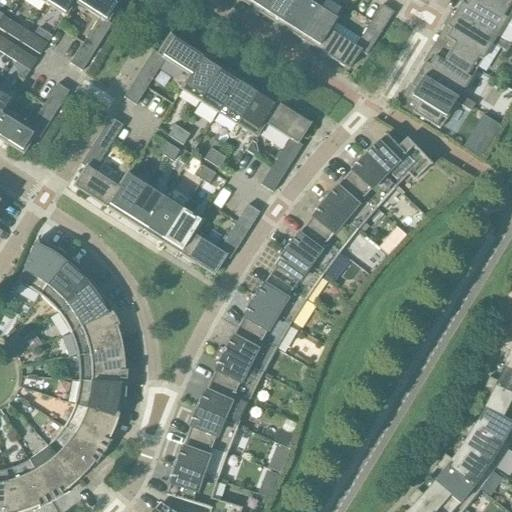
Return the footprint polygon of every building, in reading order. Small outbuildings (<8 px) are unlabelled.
[(74,0),(48,0),(46,4),(65,17),(74,3),(73,2),(74,0)] [(119,3),(113,0),(74,0),(73,2),(74,3),(99,18),(70,64),(82,72),(112,25),(107,22),(119,3)] [(246,0),(244,4),(262,15),(272,0),(246,0)] [(297,0),(272,0),(262,15),(281,27),(297,0)] [(319,7),(307,0),(297,0),(281,27),(299,39),(319,7)] [(494,40),(496,36),(511,10),(511,9),(496,0),(481,0),(480,3),(475,0),(469,0),(466,6),(461,3),(454,15),(494,40)] [(511,0),(496,0),(511,9),(511,0)] [(355,47),(330,31),(329,31),(317,50),(348,70),(360,51),(366,56),(394,13),(381,5),(355,47)] [(299,39),(317,50),(329,31),(330,31),(338,19),(319,7),(299,39)] [(504,41),(496,36),(494,40),(454,15),(447,27),(451,29),(446,38),(455,44),(449,53),(476,69),(492,43),(499,48),(504,41)] [(0,30),(3,32),(10,21),(2,16),(0,19),(0,30)] [(15,40),(21,29),(10,21),(3,32),(15,40)] [(21,29),(15,40),(40,56),(46,45),(21,29)] [(153,51),(123,98),(136,106),(165,60),(189,76),(191,77),(203,57),(170,36),(158,55),(153,51)] [(0,52),(4,55),(11,45),(0,37),(0,52)] [(504,41),(499,48),(507,52),(511,45),(504,41)] [(11,45),(4,55),(29,71),(36,61),(11,45)] [(458,99),(460,96),(476,69),(449,53),(444,62),(435,57),(429,65),(425,63),(418,75),(458,99)] [(221,69),(203,57),(191,77),(189,76),(181,90),(200,102),(221,69)] [(240,80),(221,69),(200,102),(218,114),(240,80)] [(463,107),(467,100),(460,96),(458,99),(418,75),(411,86),(415,89),(410,98),(419,104),(413,113),(439,129),(456,103),(463,107)] [(258,92),(240,80),(218,114),(236,125),(258,92)] [(28,130),(3,114),(2,113),(0,116),(0,139),(23,154),(34,136),(39,139),(69,92),(57,84),(28,130)] [(0,116),(2,113),(3,114),(12,100),(0,92),(0,116)] [(258,92),(236,125),(256,138),(265,124),(264,123),(276,103),(258,92)] [(467,100),(463,107),(471,112),(475,105),(467,100)] [(272,193),(283,177),(302,146),(297,143),(309,124),(276,103),(264,123),(265,124),(289,139),(260,185),(272,193)] [(120,188),(118,188),(102,177),(94,172),(123,126),(111,118),(81,165),(86,168),(74,187),(107,208),(120,188)] [(175,141),(182,131),(174,126),(167,137),(175,141)] [(182,131),(175,141),(183,146),(189,135),(182,131)] [(396,188),(397,187),(409,175),(416,182),(432,165),(407,140),(398,148),(386,136),(372,149),(370,147),(362,156),(396,188)] [(165,157),(172,147),(164,142),(157,153),(165,157)] [(252,143),(246,152),(255,158),(258,155),(256,145),(252,143)] [(172,147),(165,157),(172,162),(179,152),(172,147)] [(211,165),(218,154),(211,149),(204,160),(211,165)] [(218,154),(211,165),(219,169),(226,159),(218,154)] [(376,209),(394,189),(396,188),(362,156),(354,164),(356,166),(343,180),(376,209)] [(201,181),(203,177),(208,170),(200,165),(193,176),(201,181)] [(203,177),(201,181),(209,186),(215,175),(208,170),(203,177)] [(107,208),(125,220),(147,186),(127,174),(118,188),(120,188),(107,208)] [(357,231),(359,230),(376,209),(343,180),(331,194),(329,192),(321,201),(357,231)] [(125,220),(144,231),(165,198),(147,186),(125,220)] [(144,231),(162,243),(183,209),(165,198),(144,231)] [(339,254),(356,233),(357,231),(321,201),(314,210),(316,212),(304,227),(339,254)] [(213,275),(225,257),(230,260),(259,213),(247,205),(218,251),(194,235),(192,235),(180,254),(213,275)] [(162,243),(180,254),(192,235),(194,235),(202,221),(183,209),(162,243)] [(322,277),(323,275),(339,254),(304,227),(293,241),(291,240),(284,250),(322,277)] [(40,296),(68,258),(58,249),(56,252),(51,249),(46,246),(41,243),(35,241),(17,284),(19,284),(24,286),(30,289),(34,292),(40,296)] [(306,300),(321,278),(322,277),(284,250),(277,259),(280,261),(269,276),(306,300)] [(57,313),(93,284),(89,280),(85,276),(81,272),(77,268),(79,266),(68,258),(40,296),(45,300),(49,304),(53,308),(57,313)] [(290,325),(291,323),(306,300),(269,276),(259,292),(257,290),(251,300),(290,325)] [(70,334),(114,314),(108,302),(106,303),(103,298),(100,293),(96,289),(93,284),(57,313),(61,318),(65,323),(68,329),(70,334)] [(276,350),(289,326),(290,325),(251,300),(244,311),(247,312),(237,328),(276,350)] [(114,314),(70,334),(73,339),(75,345),(76,351),(78,357),(122,349),(121,343),(120,338),(118,332),(117,327),(119,326),(114,314)] [(262,375),(263,373),(276,350),(237,328),(229,344),(226,343),(221,354),(262,375)] [(505,336),(502,343),(511,346),(511,338),(506,336),(505,336)] [(511,346),(502,343),(500,351),(501,351),(509,354),(504,368),(511,371),(511,346)] [(79,381),(126,385),(127,371),(125,371),(124,366),(124,360),(123,354),(122,349),(78,357),(78,363),(79,369),(79,375),(79,381)] [(249,401),(261,377),(262,375),(221,354),(215,364),(218,365),(210,382),(249,401)] [(489,377),(486,384),(511,396),(511,371),(504,368),(498,382),(490,378),(489,377)] [(308,369),(302,382),(309,386),(314,372),(308,369)] [(126,385),(79,381),(78,387),(77,394),(76,399),(74,406),(117,420),(119,415),(120,409),(122,403),(123,398),(125,398),(126,385)] [(238,427),(238,425),(249,401),(210,382),(202,399),(200,398),(195,409),(238,427)] [(511,396),(486,384),(482,392),(483,392),(491,396),(485,409),(511,423),(511,396)] [(63,428),(104,453),(111,442),(109,441),(111,436),(113,431),(115,426),(117,420),(74,406),(72,411),(69,417),(67,422),(63,428)] [(227,454),(237,429),(238,427),(195,409),(190,420),(193,421),(186,438),(227,454)] [(469,417),(465,424),(508,450),(511,441),(511,423),(485,409),(477,422),(469,418),(470,418),(469,417)] [(494,471),(508,450),(465,424),(461,430),(461,431),(462,431),(469,435),(461,448),(494,471)] [(104,453),(63,428),(60,433),(56,438),(52,443),(48,447),(79,480),(83,476),(87,471),(91,467),(94,463),(97,465),(104,453)] [(278,432),(274,441),(287,447),(292,437),(278,432)] [(217,481),(218,479),(227,454),(186,438),(179,455),(177,454),(173,466),(217,481)] [(28,461),(51,503),(63,496),(62,494),(66,491),(70,488),(75,484),(79,480),(48,447),(43,451),(38,454),(33,458),(28,461)] [(480,491),(494,471),(461,448),(452,461),(445,455),(445,454),(440,461),(480,491)] [(271,460),(267,469),(280,474),(283,465),(271,460)] [(51,503),(28,461),(23,464),(18,466),(12,468),(5,470),(16,511),(24,511),(28,511),(34,509),(39,507),(40,509),(51,503)] [(440,461),(435,467),(436,467),(443,473),(434,485),(464,510),(480,491),(440,461)] [(166,496),(209,509),(209,508),(212,509),(210,511),(240,511),(241,509),(211,500),(216,483),(217,481),(173,466),(169,477),(172,478),(166,496)] [(0,511),(16,511),(5,470),(0,471),(0,511)] [(429,511),(462,511),(464,510),(434,485),(424,496),(417,490),(417,489),(411,495),(429,511)] [(261,487),(258,494),(269,498),(272,491),(261,487)] [(429,511),(411,495),(406,501),(407,501),(413,507),(408,511),(429,511)]
